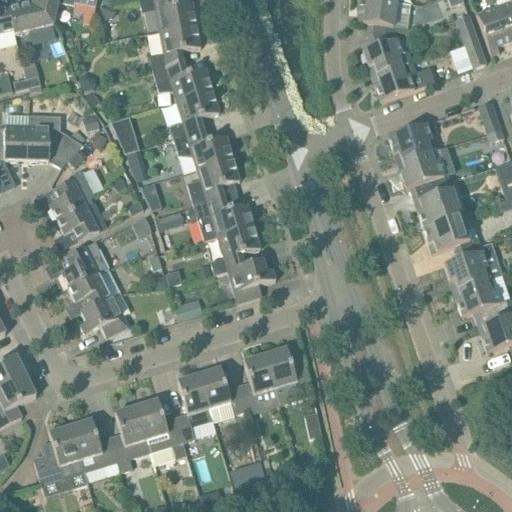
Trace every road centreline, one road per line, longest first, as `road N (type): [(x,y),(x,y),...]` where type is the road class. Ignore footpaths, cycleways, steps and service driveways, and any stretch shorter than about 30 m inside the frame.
road 1 (residential): [(0,270),(41,357),(66,379),(343,300)]
road 2 (residential): [(458,439),(355,132)]
road 3 (residential): [(440,511),(365,333),(343,300)]
road 4 (residential): [(343,300),(343,340),(363,412),(408,511)]
road 5 (residential): [(511,77),(355,132)]
road 6 (residential): [(295,154),(245,0)]
road 7 (residential): [(343,300),(295,154)]
road 8 (residential): [(355,132),(330,59),(331,0)]
